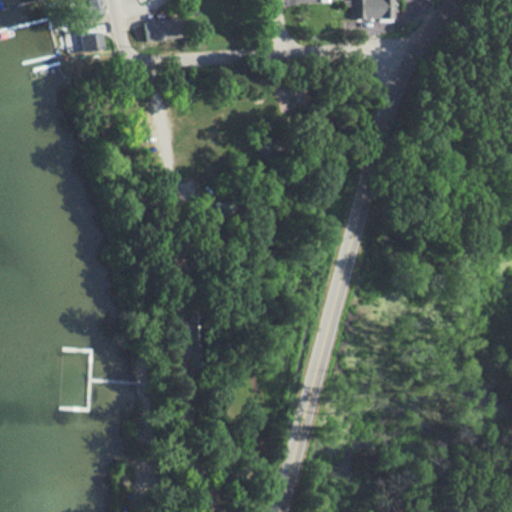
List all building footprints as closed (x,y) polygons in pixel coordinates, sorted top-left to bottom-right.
[(70,0),(70,17),(97,17),(97,0),(70,0)] [(351,0),(351,17),(382,17),(382,0),(351,0)] [(133,41),(172,34),(169,18),(131,26),(133,41)] [(97,48),(96,29),(74,30),(75,50),(97,48)] [(265,165),(283,155),(273,135),(254,145),(265,165)] [(174,185),(179,202),(194,198),(190,181),(174,185)] [(180,337),(184,337),(185,345),(179,345),(179,357),(184,357),(184,370),(199,370),(199,311),(183,311),(183,324),(179,324),(180,337)]
